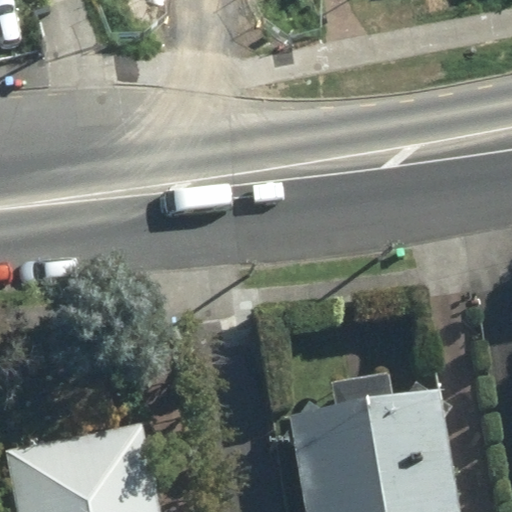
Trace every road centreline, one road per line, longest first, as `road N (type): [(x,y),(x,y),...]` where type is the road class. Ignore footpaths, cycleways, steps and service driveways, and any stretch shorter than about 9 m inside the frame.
road 1 (secondary): [(511,144),(255,178)]
road 2 (secondary): [(255,178),(0,209)]
road 3 (residential): [(255,178),(201,0)]
